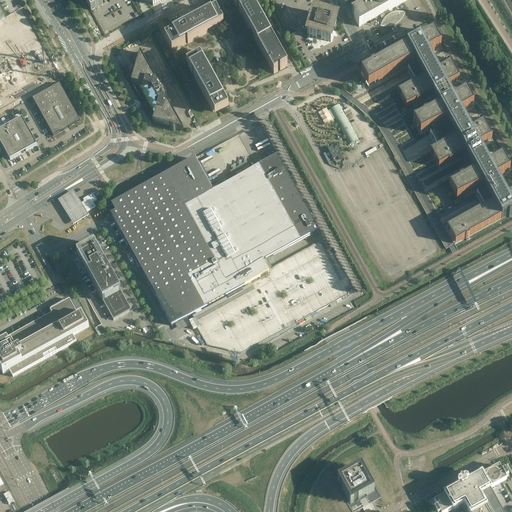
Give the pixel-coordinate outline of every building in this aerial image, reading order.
[(85,0),(91,11),(96,8),(98,7),(103,4),(100,0),(85,0)] [(266,29),(264,24),(250,0),(232,0),(237,8),(238,10),(249,30),(251,29),(252,30),(252,31),(251,32),(252,32),(252,33),(253,33),(254,34),(256,38),(254,39),(269,66),(273,72),(274,74),(278,72),(277,70),(278,70),(279,69),(280,71),(287,67),(270,36),(268,32),(266,29)] [(399,5),(407,0),(375,0),(360,9),(358,10),(351,14),(352,14),(354,17),(354,18),(359,27),(367,22),(379,16),(383,13),(384,14),(383,14),(383,15),(383,16),(384,16),(385,16),(385,15),(386,17),(386,18),(385,19),(384,20),(383,22),(382,22),(382,24),(381,25),(381,26),(382,27),(383,27),(384,27),(386,27),(388,27),(389,27),(390,27),(391,26),(392,26),(394,26),(395,25),(396,25),(397,24),(398,23),(399,22),(400,22),(401,20),(402,19),(403,18),(403,16),(404,15),(404,14),(404,13),(403,13),(401,13),(400,12),(399,12),(397,12),(396,13),(395,13),(394,13),(392,14),(391,14),(389,10),(399,5)] [(0,108),(58,76),(56,73),(59,72),(46,50),(44,51),(21,10),(0,22),(0,108)] [(193,10),(183,16),(184,18),(195,13),(193,10)] [(216,10),(213,12),(219,22),(215,24),(216,26),(223,22),(216,10)] [(211,29),(211,28),(216,26),(215,24),(219,22),(213,12),(201,19),(168,37),(175,51),(182,47),(186,45),(185,44),(186,43),(187,43),(188,44),(207,33),(206,31),(208,30),(209,30),(209,31),(210,31),(210,30),(211,30),(211,29)] [(335,28),(337,19),(328,16),(327,17),(323,16),(324,15),(314,12),(312,20),(311,22),(312,22),(312,23),(311,23),(310,23),(309,23),(309,24),(310,25),(311,25),(312,25),(311,26),(310,26),(310,27),(308,34),(307,35),(317,38),(317,37),(321,38),(321,39),(331,42),(333,33),(332,32),(333,30),(333,29),(333,28),(335,28)] [(252,30),(251,29),(245,33),(248,38),(254,34),(253,33),(252,33),(252,32),(251,32),(252,31),(252,30)] [(460,81),(459,80),(459,79),(458,79),(458,78),(458,77),(452,67),(451,64),(450,64),(449,63),(448,60),(447,59),(446,57),(445,54),(444,54),(441,48),(441,47),(433,33),(433,34),(420,41),(417,43),(417,42),(416,41),(416,40),(412,42),(413,44),(413,45),(410,46),(407,48),(401,51),(392,57),(390,57),(387,59),(378,64),(375,66),(374,65),(372,66),(371,67),(370,67),(371,68),(378,81),(377,82),(374,84),(371,85),(369,87),(368,87),(364,90),(360,91),(357,93),(352,96),(353,97),(352,99),(350,102),(356,106),(378,128),(388,144),(395,158),(397,160),(400,166),(400,167),(428,217),(429,219),(432,223),(434,227),(446,249),(449,247),(454,245),(455,244),(459,242),(462,240),(465,239),(466,240),(467,239),(468,238),(469,238),(469,237),(486,227),(493,223),(501,219),(507,215),(508,215),(508,216),(509,217),(510,217),(511,216),(511,215),(511,214),(511,213),(511,212),(511,175),(510,172),(510,171),(509,170),(509,169),(508,169),(508,168),(502,158),(500,153),(499,151),(498,151),(497,148),(496,147),(492,139),(485,126),(484,125),(483,123),(482,122),(479,116),(477,113),(477,112),(476,110),(475,108),(473,106),(472,103),(471,102),(466,93),(466,92),(465,91),(463,87),(462,85),(461,83),(460,81)] [(172,52),(175,51),(168,37),(165,39),(172,52)] [(161,98),(163,92),(156,89),(158,85),(140,53),(138,61),(137,61),(136,61),(135,61),(135,62),(135,63),(136,63),(136,64),(137,64),(131,84),(139,86),(155,115),(153,123),(173,128),(173,129),(172,129),(172,130),(173,131),(174,131),(175,131),(175,130),(175,129),(176,129),(183,131),(166,100),(161,98)] [(187,64),(188,67),(199,61),(201,65),(202,64),(204,68),(205,69),(206,69),(207,70),(207,71),(206,71),(206,72),(207,73),(209,72),(200,56),(194,60),(187,64)] [(220,92),(209,72),(207,73),(206,72),(206,71),(207,71),(207,70),(206,69),(205,69),(204,68),(202,64),(201,65),(199,61),(188,67),(194,78),(195,78),(213,112),(217,110),(218,109),(219,109),(227,104),(221,94),(219,95),(218,94),(218,93),(220,92)] [(211,64),(204,68),(205,69),(206,69),(207,70),(207,71),(206,71),(206,72),(207,73),(213,69),(211,64)] [(377,82),(378,81),(371,68),(361,74),(362,75),(364,79),(365,81),(366,83),(367,85),(368,86),(368,87),(371,85),(374,84),(377,82)] [(347,99),(350,102),(352,99),(353,97),(352,96),(357,93),(360,91),(364,90),(368,87),(369,87),(362,73),(361,74),(351,79),(348,81),(344,83),(338,86),(336,84),(334,86),(332,87),(340,94),(347,99)] [(63,84),(26,104),(50,148),(84,130),(86,125),(63,84)] [(229,108),(227,104),(219,109),(218,109),(217,110),(213,112),(215,115),(225,109),(229,108)] [(331,121),(335,119),(338,125),(349,145),(359,140),(341,107),(340,105),(330,110),(334,117),(330,119),(331,121)] [(37,145),(28,129),(22,119),(0,130),(0,142),(10,160),(21,154),(20,153),(21,152),(22,153),(23,153),(24,153),(24,152),(24,151),(25,150),(26,152),(37,146),(37,145)] [(333,149),(328,151),(329,152),(331,155),(334,162),(338,160),(343,157),(337,147),(334,148),(333,149)] [(365,153),(366,155),(377,149),(375,147),(365,153)] [(195,160),(196,162),(210,188),(213,193),(217,191),(221,189),(233,182),(231,178),(214,148),(201,156),(195,159),(195,160)] [(261,277),(270,273),(268,270),(264,262),(266,261),(268,260),(313,234),(315,233),(318,231),(316,228),(316,226),(312,220),(307,211),(306,210),(304,205),(300,198),(295,189),(293,187),(291,182),(290,180),(289,178),(288,177),(284,170),(284,169),(279,160),(277,157),(213,192),(210,188),(196,162),(195,160),(195,159),(189,163),(148,185),(111,205),(111,206),(115,213),(111,215),(112,218),(113,220),(145,277),(146,279),(147,280),(172,326),(175,325),(175,324),(186,318),(187,318),(194,314),(195,313),(198,312),(227,296),(242,288),(251,283),(259,278),(261,277)] [(239,161),(238,167),(235,168),(236,165),(234,164),(233,170),(229,172),(232,178),(231,178),(233,182),(236,180),(236,179),(233,173),(248,165),(247,162),(247,158),(245,158),(243,164),(241,165),(242,161),(239,161)] [(236,179),(258,167),(255,161),(248,165),(233,173),(236,179)] [(89,216),(78,198),(75,193),(74,191),(58,201),(59,203),(62,208),(66,213),(69,219),(73,225),(89,216)] [(93,203),(97,200),(94,196),(93,194),(84,199),(83,200),(84,202),(80,204),(86,213),(95,207),(95,206),(93,203)] [(227,296),(198,312),(195,313),(194,314),(187,318),(193,330),(197,328),(198,330),(200,334),(207,345),(241,354),(289,327),(296,323),(349,294),(346,289),(352,286),(347,276),(341,280),(325,251),(320,242),(286,261),(272,268),(268,260),(266,261),(264,262),(270,273),(261,277),(259,278),(251,283),(242,288),(242,289),(244,291),(229,299),(227,297),(227,296)] [(105,264),(104,264),(95,248),(79,257),(83,262),(83,263),(83,264),(82,264),(82,265),(82,266),(83,266),(83,267),(84,267),(85,267),(85,268),(88,273),(87,273),(88,275),(102,301),(120,291),(105,264)] [(242,288),(227,296),(227,297),(229,299),(244,291),(242,289),(242,288)] [(131,311),(120,291),(102,301),(113,321),(131,311)] [(0,350),(12,344),(16,350),(60,326),(78,316),(70,300),(56,307),(58,310),(54,313),(52,314),(8,338),(2,341),(0,338),(0,350)] [(81,314),(78,316),(83,325),(65,335),(60,326),(16,350),(23,364),(73,336),(89,327),(81,314)] [(78,316),(60,326),(65,335),(83,325),(78,316)] [(186,318),(175,324),(179,331),(190,325),(186,318)] [(76,342),(73,336),(23,364),(10,371),(13,377),(76,342)] [(10,371),(23,364),(16,350),(12,344),(0,350),(0,368),(0,369),(3,374),(10,371)] [(375,501),(381,498),(362,463),(334,479),(352,511),(355,511),(359,510),(360,509),(362,508),(367,506),(371,503),(372,503),(373,502),(375,501)] [(493,511),(492,511),(487,511),(485,508),(487,507),(481,496),(490,491),(489,490),(491,488),(501,483),(507,480),(506,478),(509,476),(505,469),(501,471),(499,467),(483,475),(482,474),(467,481),(466,480),(465,480),(464,480),(463,481),(462,481),(462,480),(461,480),(460,480),(460,481),(459,482),(460,482),(458,483),(458,484),(457,486),(457,487),(443,495),(444,497),(434,502),(437,507),(434,509),(435,511),(448,511),(452,510),(452,511),(464,505),(467,511),(493,511)] [(14,501),(9,493),(9,492),(4,495),(4,496),(9,504),(9,505),(14,502),(14,501)]
